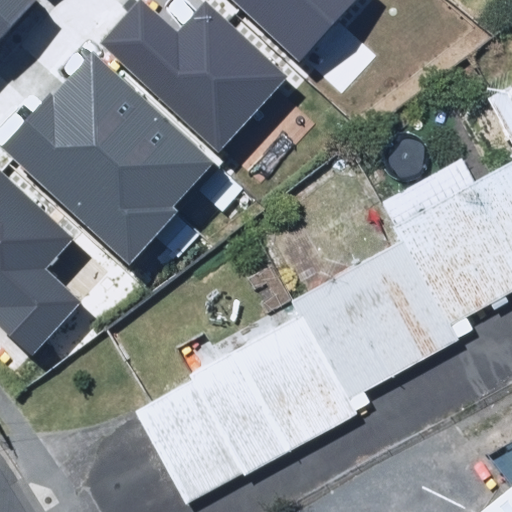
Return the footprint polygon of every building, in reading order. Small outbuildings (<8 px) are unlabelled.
[(0,0),(0,24),(22,0),(0,0)] [(143,0),(104,42),(217,147),(283,77),(202,2),(176,29),(145,0),(143,0)] [(232,0),(299,62),(357,0),(232,0)] [(3,146),(133,268),(182,216),(171,207),(214,162),(94,50),(3,146)] [(511,170),(129,381),(201,511),(202,511),(511,342),(511,170)] [(0,325),(33,356),(80,306),(40,267),(65,241),(0,179),(0,325)] [(511,511),(511,487),(481,511),(511,511)]
